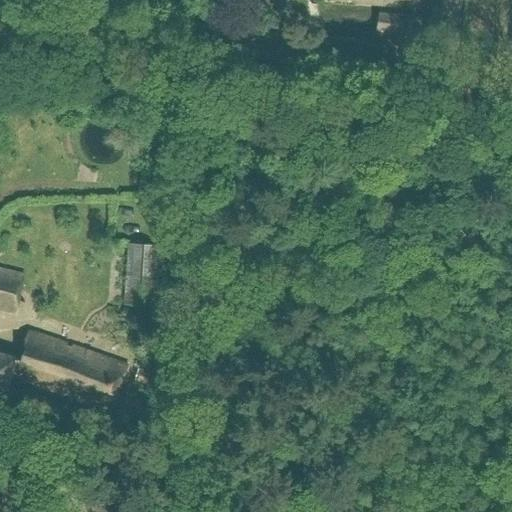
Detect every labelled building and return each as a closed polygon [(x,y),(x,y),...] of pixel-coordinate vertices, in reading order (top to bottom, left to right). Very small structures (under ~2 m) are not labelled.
[(339,0),(348,1),(347,0),(354,0),(354,3),(417,10),(417,0),(339,0)] [(378,12),(376,33),(413,36),(415,15),(378,12)] [(167,246),(127,243),(124,305),(156,307),(159,263),(166,263),(167,246)] [(0,268),(0,312),(17,316),(27,275),(0,268)] [(0,388),(10,391),(15,376),(115,410),(129,369),(29,335),(20,363),(0,356),(0,388)] [(139,367),(134,383),(151,388),(156,372),(139,367)]
